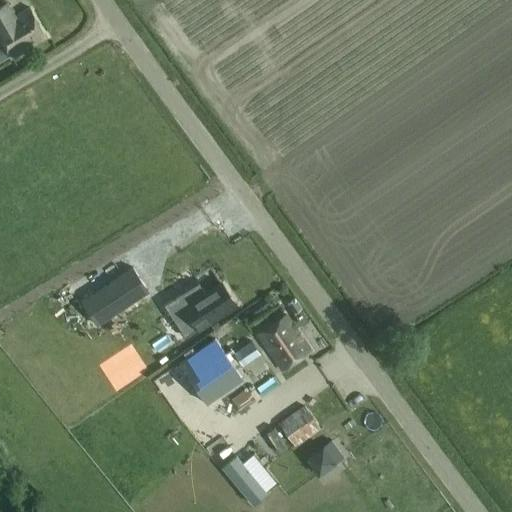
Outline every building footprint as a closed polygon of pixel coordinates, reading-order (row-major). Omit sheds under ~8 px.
[(0,40),(11,58),(46,37),(28,8),(15,16),(6,2),(0,6),(0,40)] [(98,325),(149,291),(133,267),(82,301),(98,325)] [(199,282),(164,305),(185,336),(198,328),(199,328),(235,304),(221,282),(206,293),(199,282)] [(298,320),(292,324),(285,315),(257,333),(282,370),(310,351),(294,328),(301,324),(302,326),(308,322),(300,309),(301,308),(294,298),(287,304),(298,320)] [(224,354),(214,340),(178,365),(205,404),(242,379),(235,370),(224,354)] [(235,370),(259,353),(251,341),(234,352),(232,349),(224,354),(235,370)] [(251,390),(259,400),(270,390),(262,381),(251,390)] [(268,421),(301,396),(294,386),(278,398),(275,394),(258,407),(268,421)] [(238,403),(217,415),(221,423),(243,411),(238,403)] [(308,405),(279,413),(288,444),(317,435),(308,405)] [(224,454),(259,432),(249,416),(213,437),(224,454)] [(323,447),(307,459),(319,475),(335,463),(323,447)] [(237,456),(223,467),(253,505),(267,493),(266,491),(277,482),(254,455),(243,463),(237,456)]
